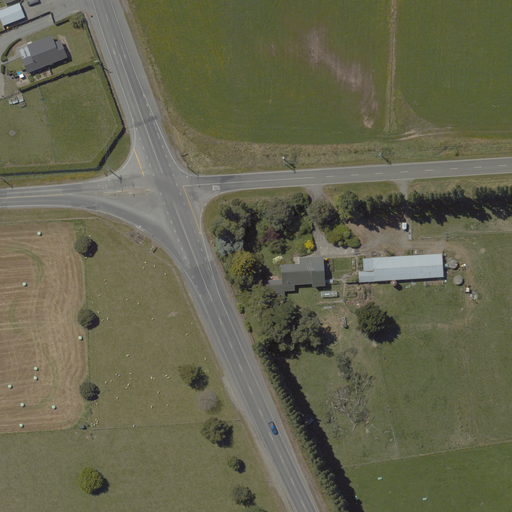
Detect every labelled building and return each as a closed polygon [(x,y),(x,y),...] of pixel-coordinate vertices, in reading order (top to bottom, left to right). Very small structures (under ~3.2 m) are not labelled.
[(19,3),(0,11),(0,20),(3,29),(26,19),(19,3)] [(57,35),(19,51),(23,61),(20,63),(26,77),(68,59),(57,35)] [(379,287),(464,284),(462,246),(377,249),(379,287)] [(313,290),(324,289),(322,257),(297,259),(297,265),(283,265),(284,293),(295,292),(294,287),(312,286),(313,290)] [(354,284),(354,273),(344,273),(344,284),(354,284)] [(378,339),(467,339),(467,304),(378,304),(378,339)] [(369,392),(462,393),(462,359),(379,358),(369,392)]
